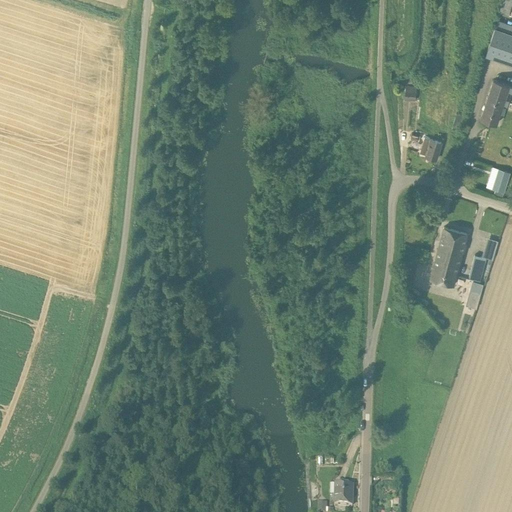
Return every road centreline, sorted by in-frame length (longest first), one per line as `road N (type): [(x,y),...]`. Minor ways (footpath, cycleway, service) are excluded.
road 1 (tertiary): [(36,511),(74,445),(106,352),(126,254),(148,0)]
road 2 (unclassified): [(366,362),(379,90)]
road 3 (unclassified): [(366,362),(387,289),(395,175)]
road 4 (residential): [(363,511),(366,362)]
road 5 (unclassified): [(511,209),(395,175)]
